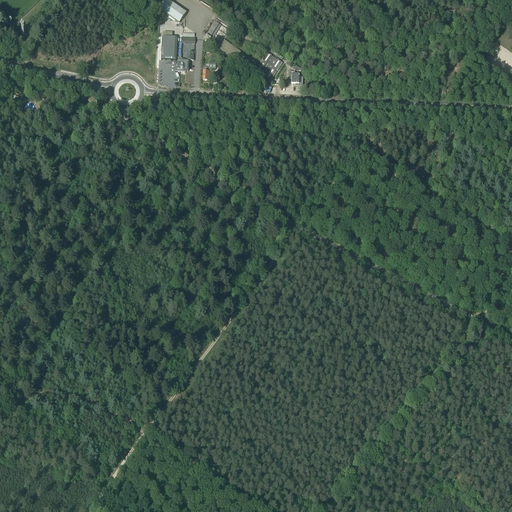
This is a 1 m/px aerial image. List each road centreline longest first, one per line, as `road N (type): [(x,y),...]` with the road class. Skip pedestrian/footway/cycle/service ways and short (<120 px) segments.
road 1 (tertiary): [(511,338),(218,177),(128,122),(125,107)]
road 2 (primary): [(511,110),(142,93)]
road 3 (track): [(289,238),(93,511)]
road 4 (unknown): [(266,511),(94,397),(47,394),(0,426)]
road 5 (unknown): [(511,306),(457,378),(425,396),(334,511)]
road 6 (track): [(470,317),(315,511)]
road 7 (track): [(342,0),(454,75),(499,18),(496,2)]
